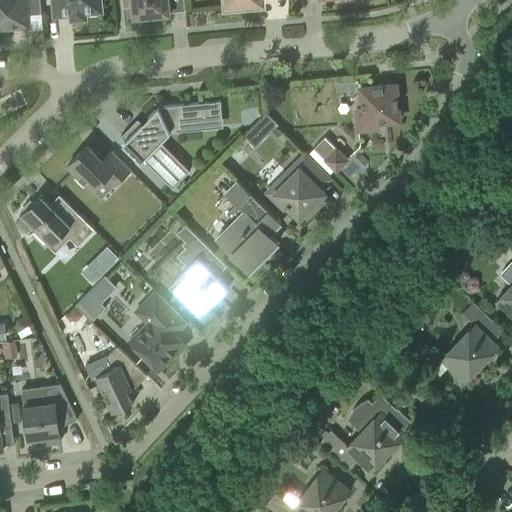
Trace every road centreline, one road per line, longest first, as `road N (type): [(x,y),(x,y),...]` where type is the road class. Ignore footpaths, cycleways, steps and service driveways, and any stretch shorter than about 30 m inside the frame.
road 1 (residential): [(0,485),(114,468),(412,174),(454,109),(465,64),(452,17)]
road 2 (residential): [(65,94),(127,64),(390,37),(452,17)]
